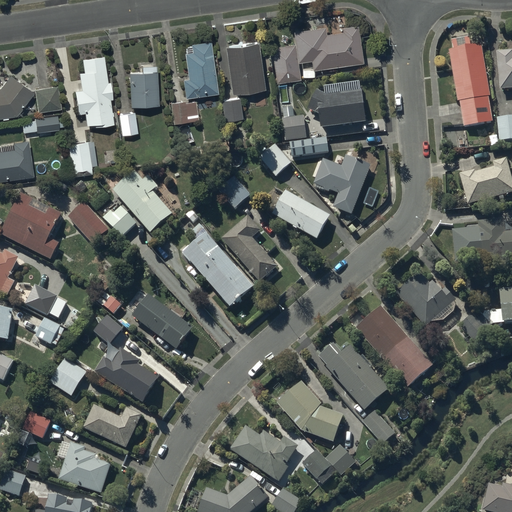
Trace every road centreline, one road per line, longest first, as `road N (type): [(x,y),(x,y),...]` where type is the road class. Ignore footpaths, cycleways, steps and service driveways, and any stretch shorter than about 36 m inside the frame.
road 1 (residential): [(151,511),(167,468),(210,401),(414,209),(412,0)]
road 2 (residential): [(213,0),(0,30)]
